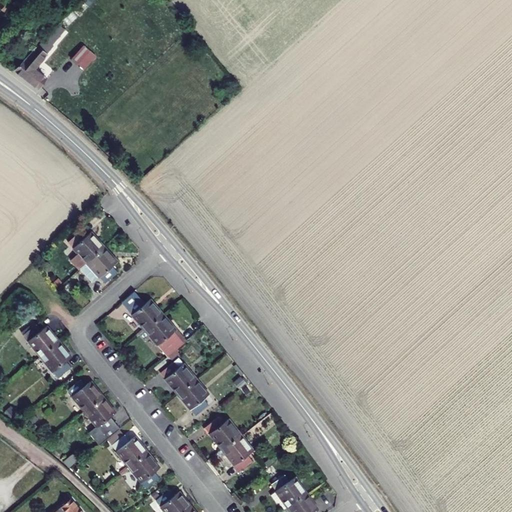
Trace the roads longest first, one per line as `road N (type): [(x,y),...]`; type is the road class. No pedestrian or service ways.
road 1 (residential): [(163,250),(84,319),(79,335),(217,511)]
road 2 (residential): [(106,511),(0,425)]
